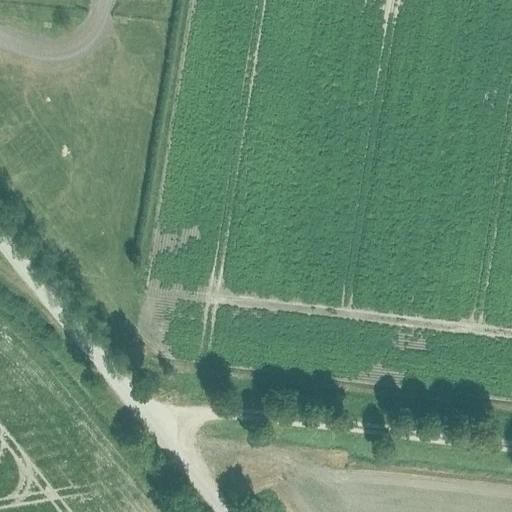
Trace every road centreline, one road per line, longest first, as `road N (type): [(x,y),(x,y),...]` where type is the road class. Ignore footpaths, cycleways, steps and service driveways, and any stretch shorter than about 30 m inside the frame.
road 1 (track): [(511,446),(217,411),(180,417),(159,431)]
road 2 (unclassified): [(225,511),(0,236)]
road 3 (unknown): [(0,36),(65,50),(91,35),(103,0)]
